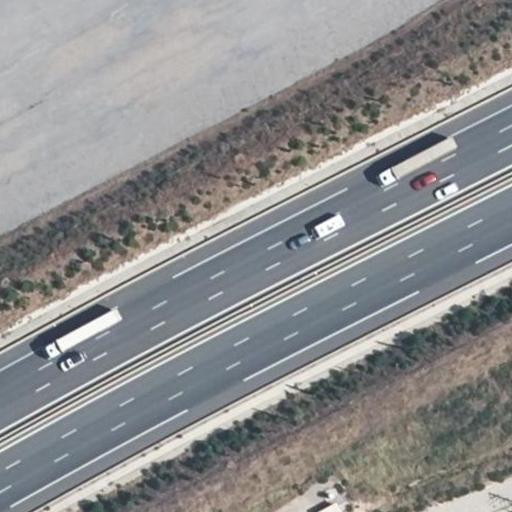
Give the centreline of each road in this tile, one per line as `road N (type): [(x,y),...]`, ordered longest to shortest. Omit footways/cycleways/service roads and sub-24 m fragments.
road 1 (motorway): [(0,482),(511,215)]
road 2 (motorway): [(511,135),(0,401)]
